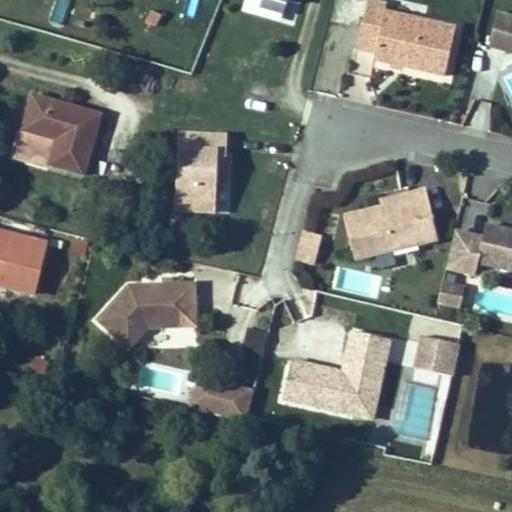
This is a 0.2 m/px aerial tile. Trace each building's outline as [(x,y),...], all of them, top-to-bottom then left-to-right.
[(250,0),(259,2),(256,13),(281,19),(284,4),(298,7),(299,0),(250,0)] [(384,7),(365,1),(353,50),(370,54),(368,61),(384,65),(399,69),(439,80),(452,32),(382,14),(384,7)] [(511,26),(483,19),(476,50),(504,57),(506,48),(511,49),(511,26)] [(399,69),(384,65),(382,73),(396,76),(399,69)] [(472,100),(468,127),(487,129),(491,102),(472,100)] [(25,101),(17,136),(50,144),(44,171),(80,180),(95,119),(25,101)] [(217,218),(218,158),(227,158),(227,141),(179,141),(178,217),(217,218)] [(226,190),(227,158),(218,158),(218,190),(226,190)] [(376,212),(338,220),(347,264),(431,246),(421,196),(403,199),(405,206),(376,212)] [(376,212),(405,206),(403,199),(375,205),(376,212)] [(313,266),(321,236),(300,230),(292,260),(313,266)] [(448,239),(438,276),(467,283),(470,271),(511,281),(511,242),(479,234),(476,247),(448,239)] [(0,287),(1,288),(0,294),(0,295),(27,302),(40,251),(0,241),(0,287)] [(336,266),(332,290),(378,297),(381,273),(336,266)] [(137,334),(170,333),(170,319),(185,318),(184,291),(118,293),(86,326),(117,355),(137,334)] [(433,295),(430,309),(447,314),(450,299),(433,295)] [(243,345),(255,311),(235,305),(224,339),(243,345)] [(170,319),(170,333),(185,333),(185,318),(170,319)] [(249,328),(244,348),(261,352),(266,332),(249,328)] [(455,374),(457,341),(415,338),(413,371),(455,374)] [(292,372),(283,410),(354,427),(358,413),(375,417),(390,352),(352,343),(345,374),(353,376),(352,379),(343,384),(292,372)] [(353,376),(345,374),(343,384),(352,379),(353,376)] [(199,375),(191,406),(248,420),(255,390),(199,375)] [(412,385),(410,416),(430,417),(432,387),(412,385)] [(358,413),(354,427),(371,432),(375,417),(358,413)]
